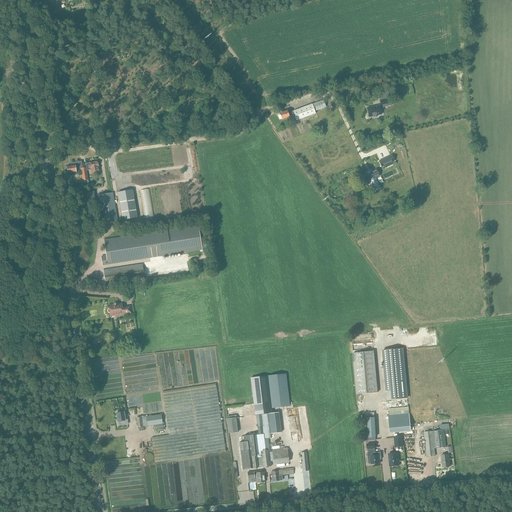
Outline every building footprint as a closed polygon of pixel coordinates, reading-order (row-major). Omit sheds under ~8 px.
[(324,100),(293,111),(294,115),(297,120),(316,114),(315,111),(326,107),(324,100)] [(369,117),(382,114),(380,106),(367,109),(369,117)] [(287,111),(280,113),(282,119),(289,117),(287,111)] [(391,157),(391,156),(379,161),(382,167),(385,165),(385,164),(390,162),(390,163),(393,161),(391,157)] [(68,173),(76,172),(75,168),(82,167),(81,162),(71,163),(71,166),(67,167),(68,173)] [(86,163),(86,168),(87,171),(91,170),(91,173),(99,171),(98,167),(98,162),(86,163)] [(376,169),(362,176),(365,183),(370,181),(375,191),(380,189),(375,178),(380,176),(376,169)] [(129,183),(115,184),(120,221),(135,218),(129,183)] [(82,205),(95,203),(93,192),(80,195),(82,205)] [(118,220),(117,216),(113,193),(100,196),(104,223),(118,220)] [(198,226),(104,240),(107,256),(101,257),(102,265),(202,250),(198,226)] [(106,286),(145,281),(142,265),(104,271),(106,286)] [(122,308),(122,304),(117,305),(117,304),(109,305),(110,313),(113,313),(113,314),(114,315),(115,315),(123,314),(123,313),(124,313),(125,315),(132,313),(131,307),(122,308)] [(403,349),(388,350),(392,400),(407,398),(403,349)] [(373,351),(353,353),(357,395),(378,393),(373,351)] [(298,364),(282,365),(286,405),(303,402),(298,364)] [(263,367),(267,407),(286,405),(282,365),(263,367)] [(155,463),(226,452),(216,384),(163,392),(169,435),(151,438),(155,463)] [(118,422),(125,420),(124,412),(116,413),(118,422)] [(271,438),(270,434),(281,433),(278,413),(268,414),(256,415),(260,446),(264,445),(264,439),(271,438)] [(371,437),(375,437),(374,413),(370,413),(370,418),(368,418),(368,422),(363,422),(363,437),(367,437),(371,437)] [(390,432),(411,430),(409,414),(388,416),(390,432)] [(164,430),(163,424),(161,415),(143,417),(144,426),(152,425),(153,432),(164,430)] [(228,433),(238,432),(236,418),(226,419),(228,433)] [(434,431),(435,448),(446,447),(444,430),(434,431)] [(436,456),(435,448),(434,431),(425,432),(427,457),(436,456)] [(257,457),(254,436),(241,437),(242,443),(239,443),(242,469),(258,467),(271,465),(269,451),(261,452),(262,457),(257,457)] [(401,437),(394,437),(395,447),(403,447),(401,437)] [(274,463),(289,462),(288,449),(272,451),(274,463)] [(399,466),(398,453),(388,454),(390,467),(399,466)] [(379,455),(371,456),(372,465),(380,464),(379,455)] [(443,467),(450,466),(449,455),(441,455),(443,467)] [(260,473),(260,471),(247,472),(248,478),(254,478),(254,479),(256,479),(257,483),(265,482),(264,475),(262,475),(261,472),(260,473)] [(282,471),(279,471),(271,472),(272,481),(279,481),(282,480),(282,475),(283,475),(282,471)]
